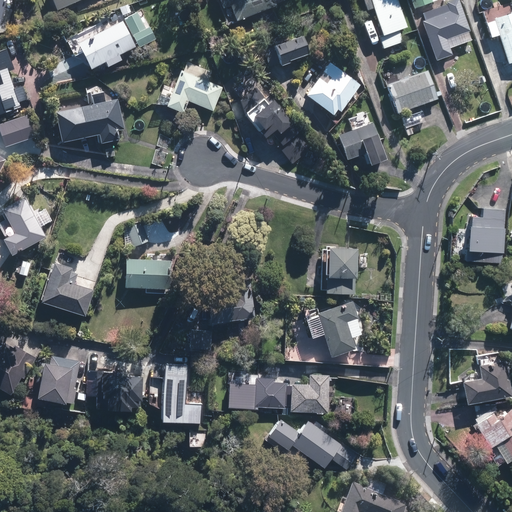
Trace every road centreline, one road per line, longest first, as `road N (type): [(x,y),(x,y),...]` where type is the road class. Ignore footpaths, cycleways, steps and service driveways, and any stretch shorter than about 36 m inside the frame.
road 1 (residential): [(472,511),(412,435),(423,219)]
road 2 (residential): [(423,219),(200,159)]
road 3 (residential): [(423,219),(431,188),(450,164),(511,134)]
